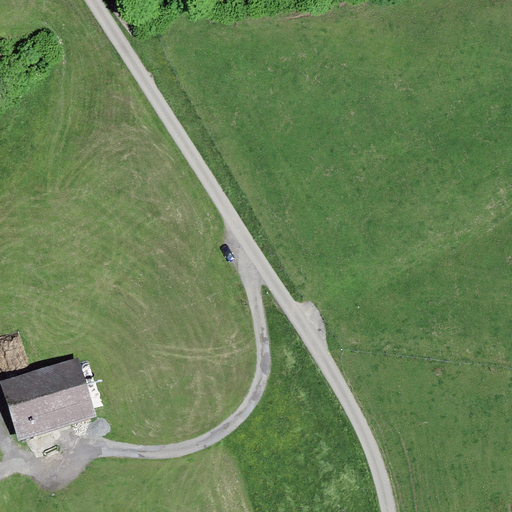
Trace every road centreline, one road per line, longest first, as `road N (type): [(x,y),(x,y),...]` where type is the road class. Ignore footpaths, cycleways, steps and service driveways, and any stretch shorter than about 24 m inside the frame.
road 1 (unclassified): [(93,0),(366,433),(388,511)]
road 2 (track): [(249,238),(264,349),(259,387),(235,424),(200,447),(99,448),(0,474)]
